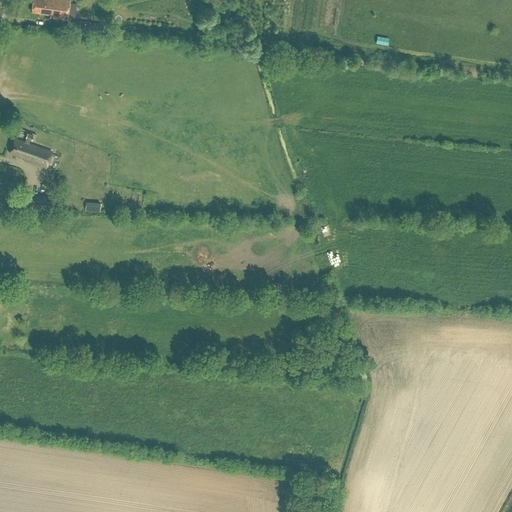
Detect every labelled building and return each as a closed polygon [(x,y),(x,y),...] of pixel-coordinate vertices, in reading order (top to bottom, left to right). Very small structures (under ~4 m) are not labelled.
[(50,15),(50,16),(50,18),(67,20),(70,0),(67,0),(33,0),(32,12),(50,15)] [(74,21),(73,33),(102,37),(104,24),(74,21)] [(25,160),(44,166),(47,167),(52,151),(49,150),(28,143),(29,140),(31,141),(34,135),(28,133),(25,139),(26,139),(25,142),(15,139),(11,151),(26,157),(25,160)] [(98,154),(93,158),(96,163),(102,159),(98,154)] [(21,215),(57,216),(57,203),(21,202),(21,215)]
